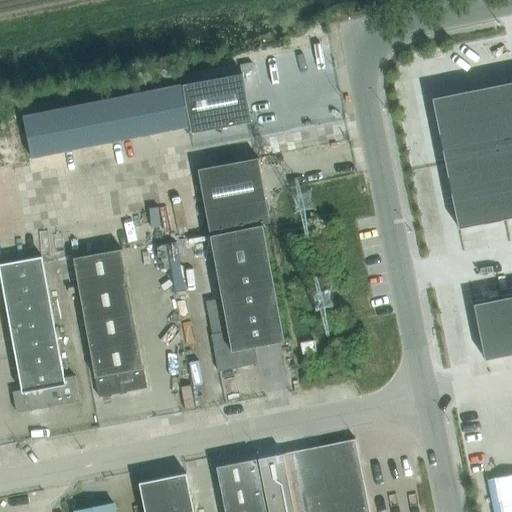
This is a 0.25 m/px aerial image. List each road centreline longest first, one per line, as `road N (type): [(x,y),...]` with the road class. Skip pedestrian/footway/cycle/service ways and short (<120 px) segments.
road 1 (unclassified): [(511,2),(353,34),(425,396)]
road 2 (unclassified): [(0,482),(425,396)]
